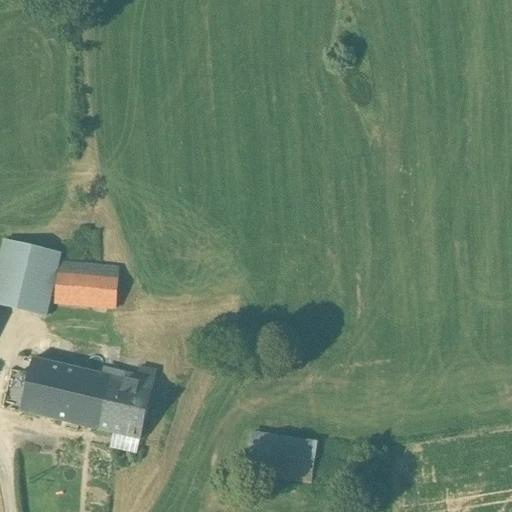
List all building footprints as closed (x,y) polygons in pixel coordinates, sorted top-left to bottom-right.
[(60,254),(4,241),(0,259),(0,306),(45,317),(46,317),(55,278),(58,263),(60,254)] [(82,265),(58,263),(56,274),(55,304),(116,309),(119,270),(82,266),(82,265)] [(111,378),(33,360),(20,413),(99,432),(99,431),(112,378),(111,378)] [(154,382),(112,372),(111,378),(112,378),(99,431),(114,435),(111,448),(137,454),(154,382)] [(247,434),(243,472),(310,480),(314,442),(247,434)]
